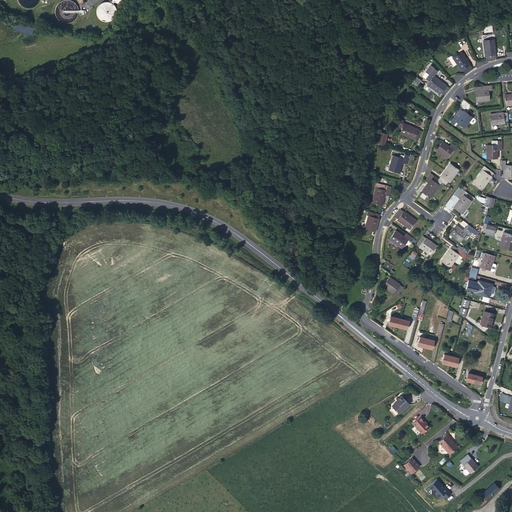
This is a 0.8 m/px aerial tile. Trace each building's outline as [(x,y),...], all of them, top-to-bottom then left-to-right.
[(97,8),(97,9),(96,10),(96,11),(96,12),(96,13),(96,14),(97,15),(97,16),(98,17),(98,18),(99,19),(100,19),(100,20),(101,21),(102,21),(103,21),(104,22),(105,22),(106,22),(107,22),(108,22),(109,22),(110,21),(111,21),(112,20),(113,20),(114,19),(114,18),(115,18),(115,17),(116,16),(116,15),(116,14),(117,13),(117,12),(116,11),(116,10),(116,9),(116,8),(115,7),(114,6),(114,5),(113,4),(112,4),(111,3),(110,3),(109,2),(108,2),(107,2),(106,2),(105,2),(104,2),(103,2),(102,3),(101,3),(100,4),(99,5),(98,6),(98,7),(97,8)] [(16,23),(14,29),(33,34),(34,28),(16,23)] [(495,48),(494,39),(484,40),(485,44),(484,44),(485,56),(487,55),(487,59),(496,58),(496,54),(495,49),(494,48),(495,48)] [(463,70),(465,73),(472,68),(470,65),(470,64),(467,60),(467,61),(466,59),(462,52),(457,55),(456,52),(447,58),(448,60),(449,59),(453,65),(452,65),(453,67),(457,64),(461,71),(463,70)] [(441,81),(434,76),(428,84),(431,87),(430,87),(440,94),(441,92),(444,95),(449,88),(446,85),(442,82),(442,83),(440,82),(441,81)] [(481,101),(489,100),(489,96),(488,90),(493,89),(492,85),(483,86),(483,90),(475,91),(476,101),(481,100),(481,101)] [(453,125),(456,121),(465,128),(470,121),(469,120),(472,117),(464,111),(463,112),(459,117),(456,115),(451,121),(450,123),(453,125)] [(503,113),(503,112),(498,113),(498,114),(496,115),(496,113),(490,114),(491,124),(495,123),(496,124),(504,123),(504,122),(508,121),(507,112),(503,113)] [(396,123),(397,125),(402,127),(400,133),(404,134),(404,135),(414,139),(415,138),(418,140),(422,131),(421,131),(414,127),(413,128),(412,127),(403,123),(404,120),(399,118),(396,123)] [(388,134),(380,132),(377,143),(385,145),(388,134)] [(491,145),(487,145),(486,158),(497,158),(497,150),(501,150),(501,140),(491,140),(491,145)] [(447,158),(453,149),(456,151),(458,148),(452,143),(448,147),(446,146),(447,145),(443,141),(437,149),(440,152),(440,153),(447,158)] [(399,157),(393,155),(390,166),(391,166),(389,170),(399,173),(402,165),(401,164),(401,163),(406,164),(409,155),(405,154),(404,156),(400,155),(399,157)] [(511,178),(511,164),(505,165),(505,160),(501,160),(501,170),(506,170),(506,172),(505,172),(505,178),(511,178)] [(458,169),(450,163),(441,176),(438,179),(446,184),(448,181),(449,182),(456,173),(458,169)] [(483,170),(473,182),(482,189),(494,173),(484,166),(481,169),(483,170)] [(440,185),(431,179),(434,175),(430,173),(425,180),(428,183),(421,191),(430,198),(440,185)] [(376,187),(376,188),(373,198),(374,199),(373,203),(383,205),(385,197),(384,197),(385,195),(389,196),(391,187),(377,183),(377,184),(376,183),(375,187),(376,187)] [(472,201),(463,195),(466,191),(465,191),(462,189),(457,196),(460,198),(454,207),(462,213),(472,201)] [(481,197),(477,195),(476,199),(480,202),(482,203),(485,203),(486,199),(481,197)] [(410,229),(416,220),(401,209),(395,216),(398,219),(397,220),(406,227),(407,227),(410,229)] [(366,228),(375,231),(377,226),(375,225),(376,223),(377,223),(380,215),(368,211),(367,215),(368,215),(366,224),(367,224),(366,228)] [(485,232),(493,234),(494,234),(496,226),(490,224),(484,223),(482,228),(486,229),(485,231),(485,232)] [(460,242),(466,233),(470,236),(472,233),(476,236),(478,233),(477,232),(477,231),(469,225),(466,228),(465,227),(462,231),(460,230),(461,229),(456,225),(450,233),(454,236),(453,237),(460,242)] [(392,242),(401,248),(402,248),(404,244),(408,240),(414,245),(417,241),(406,234),(404,237),(402,236),(403,236),(396,230),(390,238),(393,241),(392,242)] [(511,234),(504,232),(500,246),(511,249),(511,234)] [(431,253),(437,245),(432,242),(431,243),(429,242),(430,241),(423,235),(416,245),(419,247),(420,246),(427,252),(427,251),(431,253)] [(453,245),(441,260),(449,267),(450,266),(452,263),(452,264),(453,263),(459,255),(465,259),(467,256),(464,254),(460,251),(453,245)] [(492,263),(494,256),(485,253),(482,252),(480,257),(483,258),(480,267),(482,267),(482,269),(485,270),(485,268),(493,271),(493,272),(495,271),(494,270),(496,265),(497,265),(496,264),(495,264),(492,263)] [(389,271),(393,266),(387,261),(383,266),(389,271)] [(394,280),(389,277),(383,285),(387,287),(386,288),(393,293),(394,292),(397,295),(403,287),(396,282),(395,283),(393,281),(394,280)] [(478,282),(468,280),(466,289),(475,291),(475,293),(483,295),(488,297),(489,293),(493,294),(494,293),(495,288),(494,287),(491,286),(492,284),(482,282),(482,283),(478,282)] [(469,301),(463,299),(461,307),(462,307),(460,314),(463,315),(463,317),(464,317),(465,316),(469,301)] [(422,301),(420,311),(423,312),(423,313),(428,315),(430,309),(431,309),(432,306),(431,305),(431,303),(422,301)] [(420,311),(417,319),(422,320),(423,315),(427,317),(428,315),(423,313),(423,312),(420,311)] [(494,314),(484,311),(480,324),(490,327),(494,314)] [(399,318),(390,316),(388,324),(397,326),(399,318)] [(409,321),(399,318),(397,326),(406,329),(409,321)] [(478,333),(480,332),(477,330),(474,329),(470,340),(474,341),(476,336),(475,335),(476,331),(478,333)] [(424,347),(427,338),(419,336),(417,345),(424,347)] [(424,347),(432,349),(434,340),(427,338),(424,347)] [(449,364),(451,356),(444,354),(441,362),(449,364)] [(449,364),(456,366),(458,358),(451,356),(449,364)] [(475,374),(468,373),(466,380),(473,382),(475,374)] [(482,376),(475,374),(473,382),(480,384),(482,376)] [(409,404),(402,396),(398,399),(399,400),(396,403),(395,402),(392,404),(392,406),(398,413),(409,404)] [(423,419),(420,416),(412,423),(421,433),(429,427),(423,419)] [(446,435),(439,442),(449,453),(457,446),(452,440),(451,441),(446,435)] [(467,454),(460,461),(470,473),(478,466),(467,454)] [(418,467),(411,458),(404,464),(412,473),(418,467)] [(483,493),(488,498),(499,488),(494,482),(483,493)] [(476,500),(481,505),(488,498),(483,493),(476,500)]
